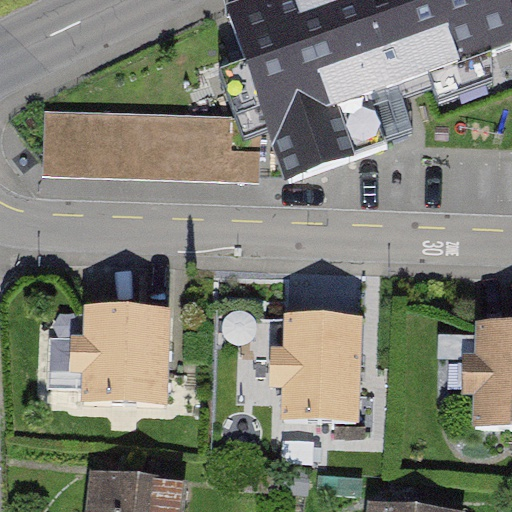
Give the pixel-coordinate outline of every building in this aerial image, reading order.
[(511,39),(498,0),(279,0),(221,20),(266,149),(511,64),(511,39)] [(168,428),(173,322),(80,317),(74,423),(168,428)] [(359,442),(360,327),(284,326),(282,441),(359,442)] [(511,447),(511,335),(485,335),(485,448),(511,447)] [(99,484),(95,511),(187,511),(189,494),(99,484)]
